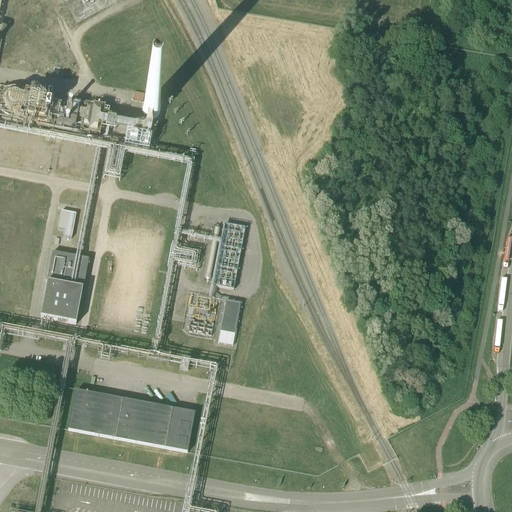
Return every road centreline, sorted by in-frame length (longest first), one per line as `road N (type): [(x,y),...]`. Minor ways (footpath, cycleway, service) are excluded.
road 1 (unclassified): [(0,451),(272,501),(409,495)]
road 2 (unknown): [(109,197),(208,204),(249,220),(235,392)]
road 3 (unknown): [(56,185),(25,352)]
road 4 (unknown): [(75,362),(109,197)]
road 5 (secondary): [(511,305),(496,446)]
